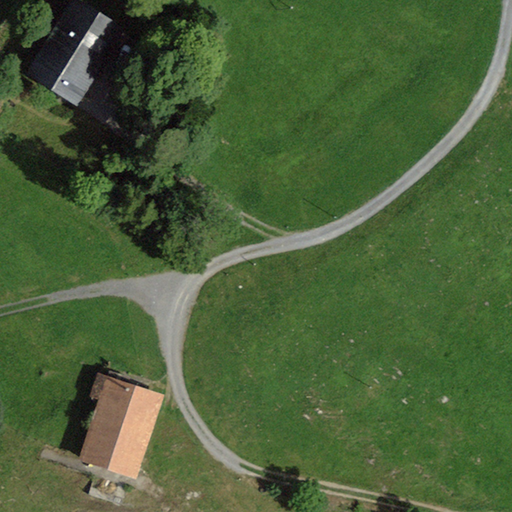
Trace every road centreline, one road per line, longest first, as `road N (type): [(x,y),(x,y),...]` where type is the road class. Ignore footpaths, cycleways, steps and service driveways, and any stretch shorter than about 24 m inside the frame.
road 1 (track): [(205,275),(250,253),(330,234),(387,200),(475,112),(490,85),(510,0)]
road 2 (track): [(398,511),(261,478),(219,449),(174,380),(187,304),(205,275)]
